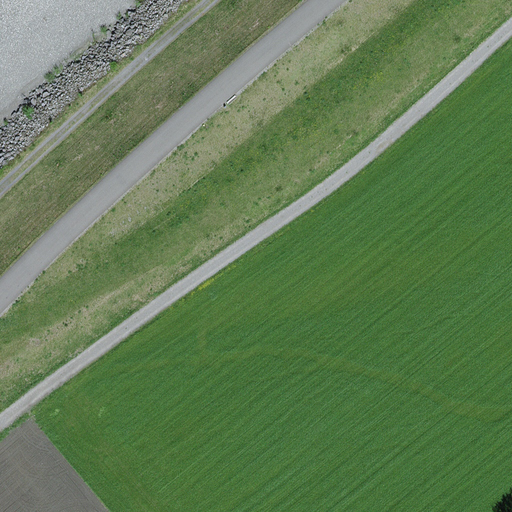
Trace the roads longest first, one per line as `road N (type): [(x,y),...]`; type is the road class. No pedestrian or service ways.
road 1 (track): [(511,27),(341,176),(0,423)]
road 2 (unclassified): [(328,0),(166,136),(0,299)]
road 3 (track): [(0,187),(210,0)]
